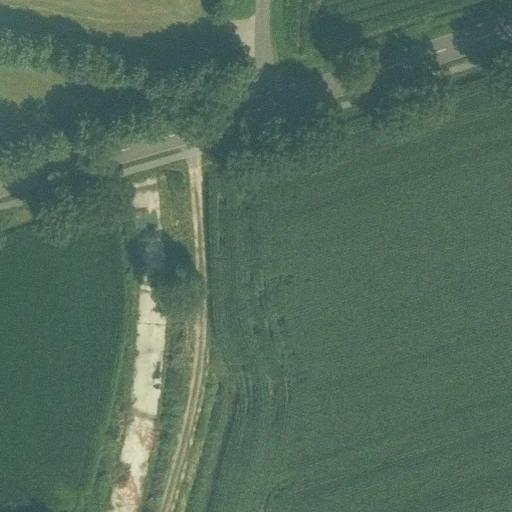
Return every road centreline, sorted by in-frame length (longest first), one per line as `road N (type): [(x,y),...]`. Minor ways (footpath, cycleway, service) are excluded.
road 1 (tertiary): [(273,105),(0,184)]
road 2 (tertiary): [(511,27),(273,105)]
